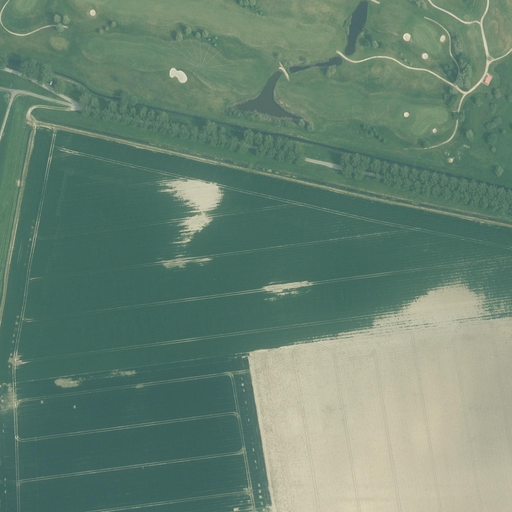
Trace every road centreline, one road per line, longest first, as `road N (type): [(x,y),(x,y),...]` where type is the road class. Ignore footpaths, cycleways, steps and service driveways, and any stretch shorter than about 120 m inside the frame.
road 1 (unclassified): [(511,206),(81,107),(0,68)]
road 2 (track): [(81,107),(38,106),(29,114),(34,125),(0,318)]
road 3 (track): [(29,114),(0,261)]
